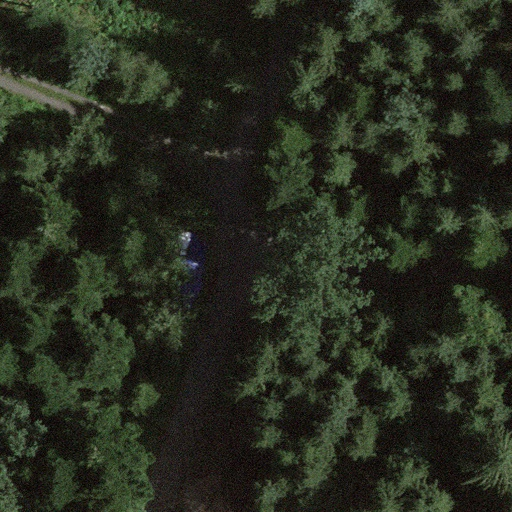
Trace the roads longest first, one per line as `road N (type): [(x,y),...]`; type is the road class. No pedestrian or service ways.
road 1 (track): [(252,251),(233,217),(227,172),(326,0)]
road 2 (track): [(152,511),(252,251)]
road 3 (track): [(252,251),(280,270),(315,276),(511,248)]
road 4 (track): [(227,172),(0,75)]
